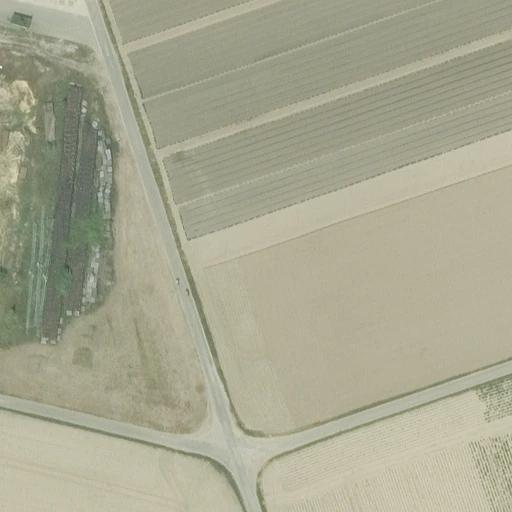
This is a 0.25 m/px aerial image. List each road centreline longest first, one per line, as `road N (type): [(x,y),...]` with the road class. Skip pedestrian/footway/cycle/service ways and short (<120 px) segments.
road 1 (track): [(254,511),(88,0)]
road 2 (track): [(0,405),(238,462),(511,372)]
